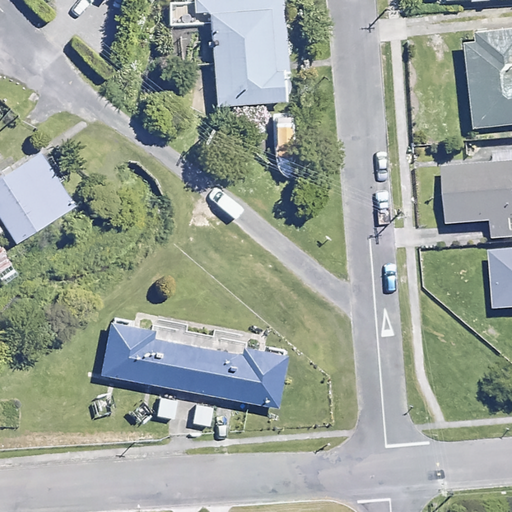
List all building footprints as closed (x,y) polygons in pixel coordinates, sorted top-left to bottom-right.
[(276,85),(264,0),(214,0),(186,4),(198,96),(276,85)] [(511,34),(453,40),(461,122),(511,117),(511,34)] [(13,153),(0,162),(0,238),(3,242),(52,206),(13,153)] [(511,163),(438,169),(442,224),(489,220),(491,236),(511,234),(511,163)] [(511,248),(490,250),(493,310),(511,308),(511,248)] [(0,274),(10,269),(0,251),(0,274)] [(282,351),(101,321),(92,372),(274,402),(282,351)] [(178,402),(155,397),(150,419),(173,424),(178,402)] [(213,408),(191,403),(186,425),(209,430),(213,408)]
